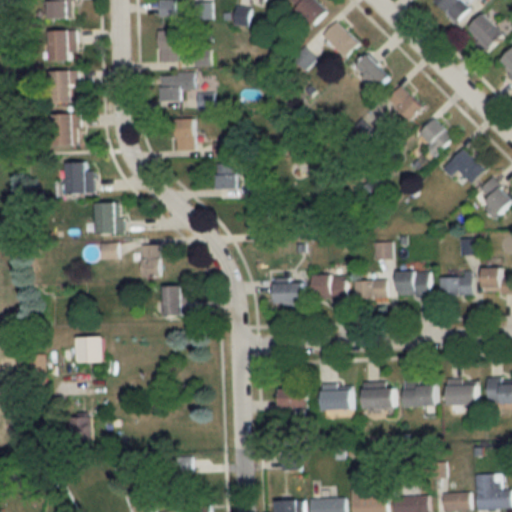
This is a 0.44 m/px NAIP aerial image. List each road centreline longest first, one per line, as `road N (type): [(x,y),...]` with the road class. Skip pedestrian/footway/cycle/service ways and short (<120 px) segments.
road 1 (residential): [(245,511),(233,297),(206,242),(128,158),(117,0)]
road 2 (residential): [(237,346),(511,337)]
road 3 (residential): [(375,0),(511,136)]
